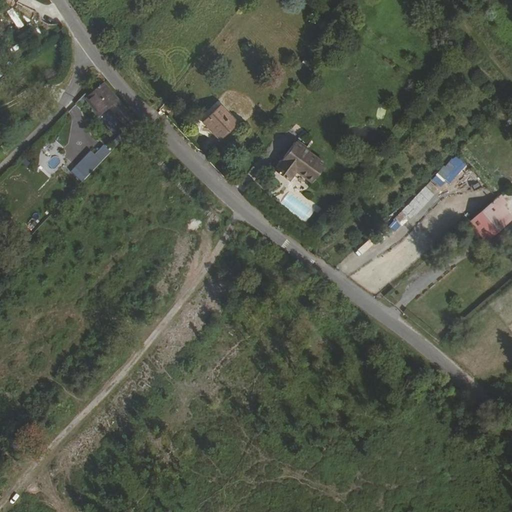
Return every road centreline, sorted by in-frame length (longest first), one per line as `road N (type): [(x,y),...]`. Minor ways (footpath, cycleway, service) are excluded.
road 1 (unclassified): [(511,439),(478,398),(116,90),(91,56)]
road 2 (residential): [(91,56),(71,95),(0,164)]
